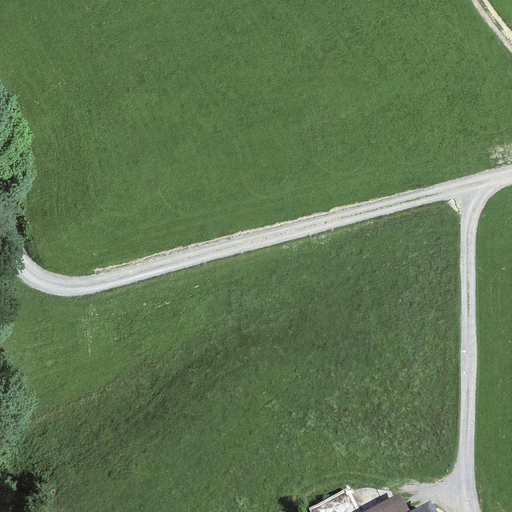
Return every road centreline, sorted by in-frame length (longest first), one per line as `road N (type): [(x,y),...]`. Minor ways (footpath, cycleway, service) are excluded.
road 1 (unclassified): [(476,185),(468,233),(464,506)]
road 2 (unclassified): [(0,182),(22,260),(42,279),(70,286),(248,241)]
road 3 (unclassified): [(476,185),(248,241)]
